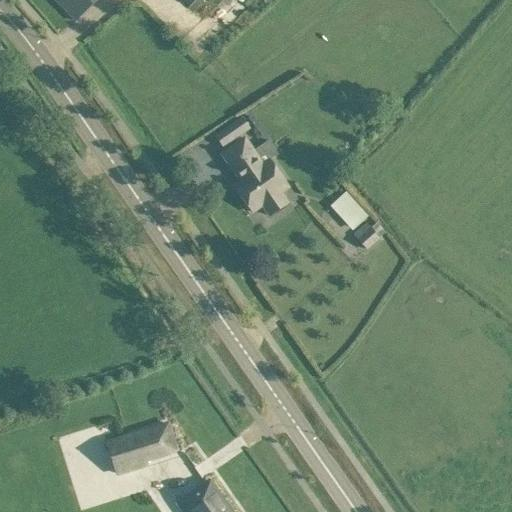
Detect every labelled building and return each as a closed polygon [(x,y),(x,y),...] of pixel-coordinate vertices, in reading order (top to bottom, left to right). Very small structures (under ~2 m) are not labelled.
[(55,0),(75,20),(96,0),(55,0)] [(269,216),(288,203),(281,192),(288,187),(270,160),(278,154),(268,140),(253,151),(245,138),(222,154),(240,181),(234,185),(252,212),(262,206),(269,216)] [(347,224),(353,229),(364,219),(359,213),(361,210),(345,192),(330,207),(347,224)] [(355,240),(366,251),(380,239),(366,223),(353,234),(357,238),(355,240)] [(107,443),(116,473),(147,463),(146,460),(176,450),(168,423),(107,443)] [(231,511),(209,480),(177,503),(183,511),(231,511)]
